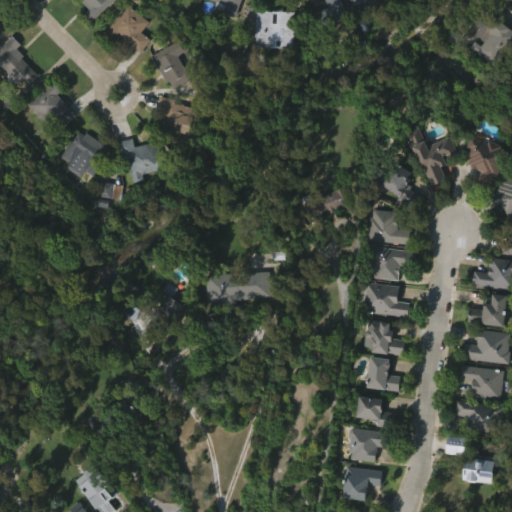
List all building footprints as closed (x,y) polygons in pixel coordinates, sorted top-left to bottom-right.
[(35,0),(43,9),(53,0),(35,0)] [(115,0),(93,22),(85,13),(90,8),(81,0),(115,0)] [(163,0),(161,3),(186,24),(202,5),(196,0),(163,0)] [(242,0),(235,17),(215,9),(218,1),(215,0),(242,0)] [(342,0),(350,16),(321,31),(313,15),(330,6),(326,0),(342,0)] [(376,26),(367,3),(350,10),(346,0),(343,0),(333,4),(347,38),(376,26)] [(409,0),(370,0),(378,15),(409,0)] [(86,40),(80,47),(92,56),(109,32),(72,4),(60,20),(86,40)] [(142,32),(152,40),(142,53),(118,35),(114,40),(105,34),(128,4),(150,21),(142,32)] [(231,50),(243,18),(213,6),(203,32),(212,35),(209,42),(231,50)] [(295,12),(293,49),(255,47),(257,10),(295,12)] [(303,17),(309,32),(319,28),(324,40),(314,44),(321,60),(344,51),(331,18),(324,20),(320,10),(303,17)] [(511,33),(511,41),(490,68),(466,48),(470,43),(476,49),(488,34),(483,30),(484,28),(480,25),(490,13),(511,33)] [(22,58),(39,76),(30,84),(26,80),(17,89),(7,79),(10,76),(0,65),(0,47),(12,36),(21,45),(17,48),(24,55),(22,58)] [(115,68),(136,85),(147,73),(137,65),(145,54),(124,37),(101,65),(111,74),(115,68)] [(178,55),(185,67),(194,61),(201,73),(174,88),(170,81),(167,82),(152,56),(181,39),(188,50),(178,55)] [(250,81),(289,81),(289,44),(251,44),(250,81)] [(511,71),(511,65),(491,49),(483,59),(473,52),(457,71),(491,99),(511,71)] [(0,96),(20,118),(33,106),(12,82),(17,77),(10,69),(0,78),(0,96)] [(166,123),(186,112),(174,89),(183,84),(177,72),(148,87),(166,123)] [(76,115),(64,125),(56,116),(46,125),(28,104),(57,79),(65,89),(58,94),(76,115)] [(202,109),(197,137),(157,130),(163,97),(180,100),(179,105),(202,109)] [(72,146),(46,117),(26,135),(52,164),(72,146)] [(422,131),(430,146),(452,136),(459,153),(449,158),(447,154),(444,155),(449,165),(442,168),(448,180),(434,186),(428,173),(426,174),(417,154),(415,155),(409,141),(412,140),(408,132),(420,127),(422,131)] [(79,130),(85,135),(87,132),(112,149),(93,176),(86,172),(82,178),(66,167),(69,163),(60,157),(79,130)] [(188,135),(154,133),(153,151),(160,151),(160,170),(186,172),(188,135)] [(480,139),(489,143),(491,140),(506,147),(503,154),(507,156),(502,169),(501,169),(497,177),(495,176),(490,187),(477,181),(482,170),(469,164),(470,161),(469,161),(470,157),(468,156),(471,149),(468,147),(473,136),(480,139)] [(134,138),(136,146),(159,141),(163,157),(165,156),(168,168),(144,174),(146,180),(134,183),(128,156),(123,157),(119,142),(134,138)] [(422,178),(415,160),(404,165),(424,219),(441,213),(437,200),(442,198),(440,190),(452,185),(446,169),(422,178)] [(77,210),(81,204),(90,209),(106,181),(74,161),(56,190),(64,195),(61,200),(77,210)] [(392,161),(401,167),(402,165),(414,173),(411,178),(413,180),(409,185),(412,187),(411,190),(421,196),(413,209),(398,199),(400,197),(376,182),(385,166),(388,168),(392,161)] [(475,203),(471,214),(485,220),(502,183),(470,169),(458,196),(475,203)] [(130,179),(128,171),(117,173),(126,216),(140,213),(139,207),(160,202),(154,174),(130,179)] [(511,213),(511,211),(509,212),(507,208),(504,209),(503,206),(498,208),(492,194),(498,191),(497,189),(504,184),(503,182),(511,177),(511,213)] [(125,185),(122,200),(111,198),(109,209),(95,206),(96,197),(99,198),(102,181),(125,185)] [(343,187),(352,212),(345,214),(343,207),(319,217),(321,220),(307,225),(302,212),(306,211),(300,197),(317,190),(320,197),(343,187)] [(410,207),(387,195),(375,218),(399,230),(410,207)] [(400,212),(398,229),(411,230),(410,244),(371,240),(369,238),(371,217),(374,217),(375,210),(400,212)] [(107,240),(108,215),(93,214),(91,239),(107,240)] [(336,244),(331,225),(299,233),(303,252),(336,244)] [(511,254),(503,253),(504,239),(511,240),(511,254)] [(416,252),(414,266),(401,265),(399,281),(374,278),(375,270),(372,270),(374,258),(371,256),(372,249),(375,246),(416,252)] [(511,260),(511,290),(474,285),(476,271),(490,273),(491,258),(511,260)] [(218,300),(207,300),(206,275),(271,272),(273,297),(218,300)] [(410,303),(408,318),(364,312),(367,282),(401,287),(399,302),(410,303)] [(188,309),(166,343),(146,330),(159,308),(155,306),(170,283),(179,289),(172,299),(188,309)] [(53,295),(40,319),(26,311),(39,287),(53,295)] [(510,296),(506,327),(469,322),(470,308),(485,310),(486,303),(494,304),(495,294),(510,296)] [(266,331),(264,304),(202,308),(203,335),(266,331)] [(174,357),(182,338),(168,332),(173,320),(164,316),(151,347),(174,357)] [(403,339),(401,355),(368,351),(368,347),(366,347),(367,338),(364,338),(365,332),(367,329),(368,320),(386,322),(385,329),(390,330),(389,337),(403,339)] [(511,334),(509,352),(511,352),(510,364),(465,358),(467,343),(479,345),(481,330),(511,334)] [(392,364),(390,375),(401,377),(399,393),(363,387),(366,356),(391,360),(392,364)] [(502,391),(501,400),(474,397),(475,381),(462,380),(464,366),(505,371),(502,391)] [(396,413),(395,429),(378,426),(379,421),(352,417),(355,396),(385,400),(383,412),(396,413)] [(504,407),(501,437),(469,433),(471,422),(469,420),(469,417),(457,415),(458,401),(504,407)] [(127,402),(133,418),(106,428),(108,433),(94,439),(85,418),(96,414),(94,407),(106,402),(109,409),(127,402)] [(394,433),(392,448),(379,447),(377,463),(352,460),(353,452),(350,452),(352,428),(394,433)] [(470,438),(469,449),(466,448),(466,455),(448,454),(450,436),(470,438)] [(106,462),(98,443),(82,450),(89,469),(106,462)] [(494,462),(492,484),(462,481),(465,459),(494,462)] [(76,478),(84,472),(83,471),(94,462),(117,492),(107,499),(114,508),(109,511),(102,511),(98,506),(96,507),(79,486),(81,485),(76,478)] [(384,471),(382,486),(370,485),(369,497),(368,497),(367,501),(345,498),(345,496),(338,494),(341,472),(348,473),(348,467),(384,471)] [(442,484),(458,486),(461,470),(445,467),(442,484)] [(459,511),(488,511),(490,490),(462,487),(459,511)] [(340,511),(377,511),(378,502),(342,499),(340,511)] [(78,500),(87,511),(70,511),(72,511),(69,507),(78,500)]
